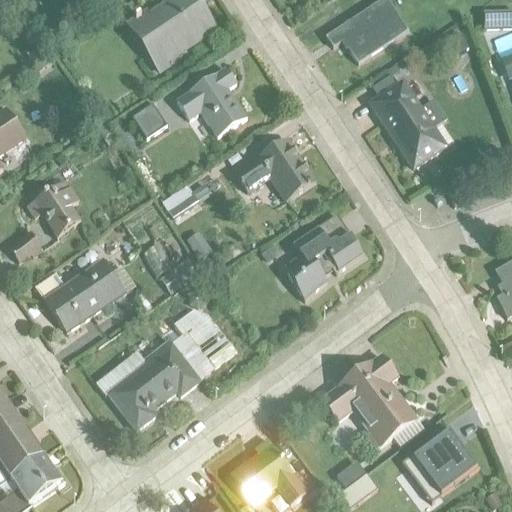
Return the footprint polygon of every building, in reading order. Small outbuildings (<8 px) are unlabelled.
[(192,0),(168,0),(126,28),(156,73),(215,34),(192,0)] [(361,71),(408,42),(382,0),(319,38),(332,58),(347,49),(361,71)] [(511,63),(501,68),(508,85),(511,82),(511,63)] [(226,74),(176,107),(189,127),(200,120),(216,145),(248,124),(229,95),(237,91),(226,74)] [(404,89),(370,111),(412,175),(446,153),(404,89)] [(153,112),(133,126),(146,144),(165,130),(153,112)] [(0,175),(2,175),(0,172),(0,159),(25,144),(8,117),(0,122),(0,175)] [(288,145),(235,178),(247,196),(269,182),(285,208),(316,188),(288,145)] [(189,191),(162,208),(172,223),(220,193),(214,184),(193,198),(189,191)] [(64,189),(33,209),(55,245),(81,228),(71,213),(77,209),(64,189)] [(337,224),(294,251),(301,262),(286,272),(305,301),(329,286),(317,267),(326,261),(337,278),(362,262),(337,224)] [(33,239),(11,253),(19,266),(41,252),(33,239)] [(196,240),(186,248),(201,267),(211,259),(196,240)] [(125,245),(112,252),(117,262),(130,255),(125,245)] [(179,283),(160,249),(143,259),(162,292),(179,283)] [(56,277),(33,292),(64,340),(130,297),(105,259),(63,287),(56,277)] [(511,272),(498,280),(507,296),(493,304),(505,326),(511,321),(511,272)] [(138,355),(96,385),(133,435),(200,386),(170,344),(143,363),(138,355)] [(383,357),(318,401),(335,426),(351,415),(375,450),(417,422),(392,386),(399,380),(383,357)] [(0,395),(0,464),(11,480),(42,459),(0,395)] [(457,435),(443,445),(469,481),(483,470),(457,435)] [(259,458),(229,481),(250,509),(273,492),(288,511),(308,496),(269,445),(256,454),(259,458)] [(42,459),(11,480),(19,493),(28,505),(59,485),(42,459)] [(19,493),(0,506),(0,511),(25,511),(29,509),(28,505),(19,493)] [(209,511),(202,501),(187,511),(209,511)]
